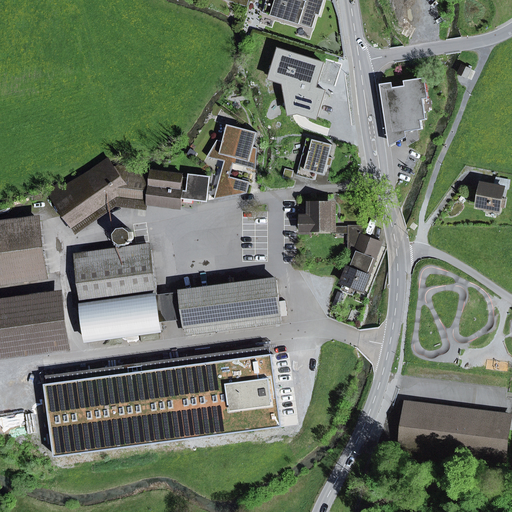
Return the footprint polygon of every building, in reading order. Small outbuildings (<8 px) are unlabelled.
[(267,0),(263,13),(272,16),(276,1),(272,0),(267,0)] [(272,0),(276,1),(272,16),(313,28),(317,15),(320,16),(324,0),(272,0)] [(471,70),(463,65),(459,74),(467,78),(471,70)] [(386,89),(393,134),(418,130),(423,129),(422,121),(427,120),(424,99),(429,98),(426,78),(405,81),(406,86),(394,88),(386,89)] [(418,130),(393,134),(386,89),(394,88),(393,83),(381,84),(390,147),(407,138),(408,146),(420,140),(418,130)] [(222,154),(227,155),(225,162),(215,200),(234,196),(230,177),(243,129),(229,125),(224,142),(218,140),(208,157),(220,160),(222,154)] [(254,147),(258,132),(243,129),(230,177),(234,196),(247,193),(250,182),(230,177),(234,164),(236,158),(249,161),(248,167),(256,170),(258,148),(254,147)] [(330,158),(333,145),(308,138),(298,176),(315,180),(316,173),(325,175),(327,166),(330,158)] [(234,164),(248,167),(249,161),(236,158),(234,164)] [(117,200),(121,197),(149,201),(153,172),(153,170),(116,167),(108,159),(86,176),(61,190),(58,185),(49,192),(72,223),(113,194),(117,200)] [(193,204),(194,199),(208,201),(211,178),(191,176),(191,179),(184,178),(184,176),(153,172),(149,201),(149,203),(182,208),(183,198),(184,198),(184,203),(193,204)] [(503,213),(510,181),(497,179),(495,186),(482,183),(477,208),(503,213)] [(72,223),(79,234),(117,208),(148,212),(149,203),(149,201),(121,197),(117,200),(113,194),(72,223)] [(313,233),(312,228),(334,228),(334,206),(326,206),(326,202),(319,202),(319,206),(312,206),(312,212),(308,212),(308,217),(303,217),(303,233),(313,233)] [(39,208),(25,209),(25,216),(39,216),(39,208)] [(0,280),(49,273),(41,223),(0,229),(0,280)] [(356,288),(364,291),(383,243),(362,235),(362,226),(350,226),(350,227),(350,234),(350,249),(356,251),(343,283),(345,283),(356,288)] [(123,246),(130,245),(134,239),(133,232),(128,228),(121,229),(117,235),(118,242),(123,246)] [(88,341),(163,332),(161,321),(158,296),(152,250),(141,252),(140,246),(119,248),(120,255),(78,260),(88,341)] [(186,318),(188,334),(282,322),(277,281),(183,293),(186,318)] [(342,290),(353,295),(356,288),(345,283),(342,290)] [(161,321),(186,318),(183,293),(158,296),(161,321)] [(0,352),(69,343),(63,298),(0,306),(0,352)] [(277,356),(76,385),(82,427),(37,434),(41,456),(84,450),(87,465),(289,435),(277,356)] [(0,432),(9,429),(0,405),(0,432)] [(511,419),(407,406),(402,448),(505,461),(509,430),(511,419)]
